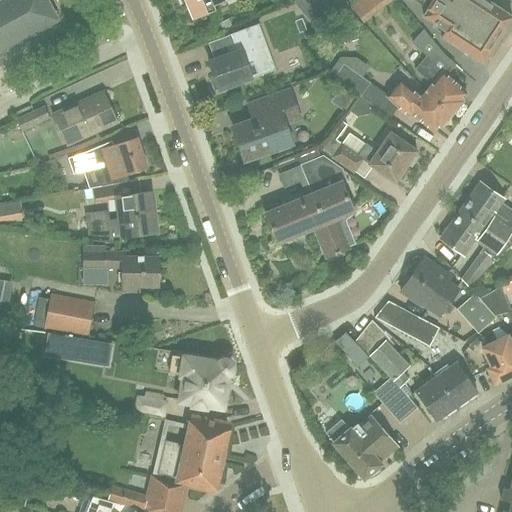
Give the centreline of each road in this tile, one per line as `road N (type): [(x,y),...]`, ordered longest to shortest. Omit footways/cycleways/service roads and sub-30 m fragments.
road 1 (residential): [(258,345),(343,307),(364,289),(511,81)]
road 2 (residential): [(258,345),(129,0)]
road 3 (residential): [(378,500),(511,406)]
road 4 (residential): [(301,462),(258,345)]
